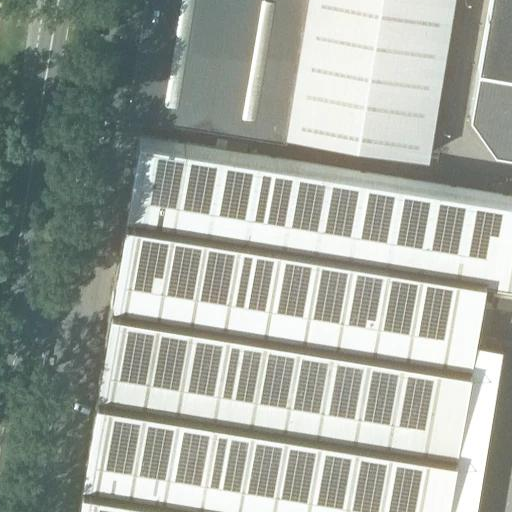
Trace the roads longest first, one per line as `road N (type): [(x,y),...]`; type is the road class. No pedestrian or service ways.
road 1 (unclassified): [(0,363),(57,0)]
road 2 (unknown): [(511,176),(466,161),(448,138),(470,0)]
road 3 (unknown): [(34,511),(67,322)]
